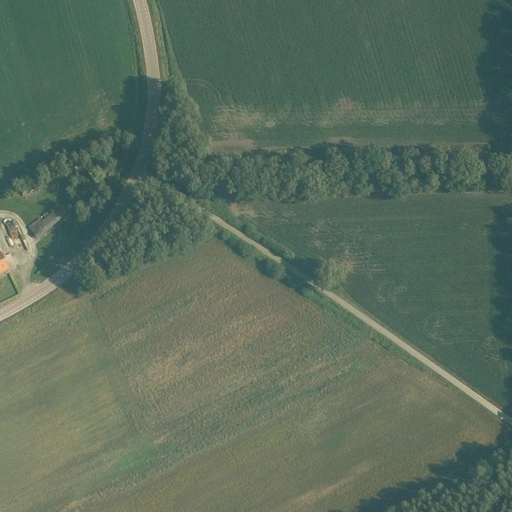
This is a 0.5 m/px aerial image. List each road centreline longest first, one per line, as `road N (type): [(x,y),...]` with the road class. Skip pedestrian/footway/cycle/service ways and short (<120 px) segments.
road 1 (unclassified): [(511,423),(192,205),(136,180)]
road 2 (tertiary): [(0,315),(88,254),(136,180)]
road 3 (tertiary): [(136,180),(154,105),(140,0)]
